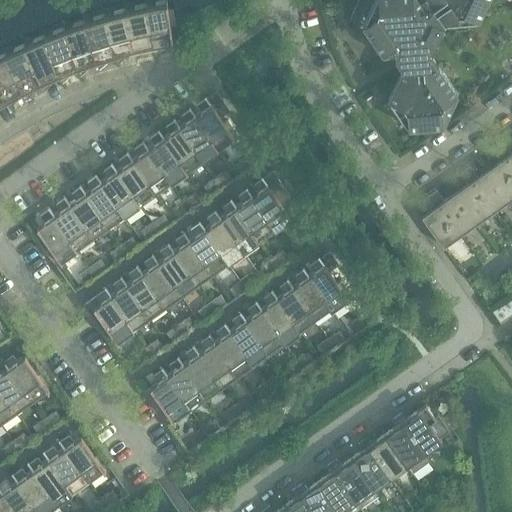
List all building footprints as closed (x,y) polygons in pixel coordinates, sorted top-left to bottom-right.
[(147,6),(145,6),(153,45),(154,47),(155,52),(156,53),(169,44),(174,43),(174,41),(171,25),(176,24),(173,8),(168,9),(167,3),(167,0),(155,2),(156,5),(147,6)] [(398,61),(404,69),(389,100),(409,128),(443,125),(458,94),(430,55),(445,24),(479,21),(488,0),(351,0),(350,4),(356,6),(351,18),(380,59),(396,58),(398,61)] [(126,11),(125,11),(134,50),(134,51),(135,51),(136,57),(137,57),(150,48),(154,47),(153,45),(145,6),(147,6),(146,4),(134,7),(135,9),(126,11)] [(105,16),(104,16),(115,55),(115,56),(116,56),(118,62),(130,52),(134,51),(134,50),(125,11),(126,11),(125,9),(113,12),(114,14),(105,16)] [(93,18),(93,20),(85,22),(84,23),(96,61),(97,62),(99,67),(112,58),(115,56),(115,55),(104,16),(105,16),(105,14),(93,18)] [(73,24),(73,26),(65,29),(64,30),(78,67),(78,69),(79,69),(80,74),(81,74),(93,64),(97,62),(96,61),(84,23),(85,22),(84,20),(73,24)] [(45,37),(44,38),(59,74),(60,76),(62,81),(63,81),(74,70),(78,69),(78,67),(64,30),(65,29),(64,27),(53,32),(53,34),(45,37)] [(44,35),(33,40),(34,42),(26,46),(24,46),(41,82),(41,84),(42,84),(45,89),(56,78),(60,76),(59,74),(44,38),(45,37),(44,35)] [(13,49),(14,51),(6,55),(5,56),(23,91),(24,93),(25,92),(27,97),(28,97),(38,86),(41,84),(41,82),(24,46),(26,46),(25,44),(13,49)] [(23,91),(5,56),(6,55),(5,53),(0,56),(0,90),(5,100),(7,102),(10,107),(20,95),(24,93),(23,91)] [(205,98),(206,99),(197,105),(202,112),(196,116),(195,116),(219,150),(234,139),(235,140),(236,139),(234,137),(238,134),(228,120),(224,123),(221,118),(230,111),(217,91),(207,98),(206,97),(205,98)] [(371,93),(365,97),(369,103),(375,99),(371,93)] [(181,116),(186,123),(180,127),(179,127),(203,161),(219,150),(195,116),(196,116),(191,108),(189,109),(190,110),(181,116)] [(165,138),(163,138),(187,172),(203,161),(179,127),(180,127),(175,119),(173,120),(174,121),(166,127),(170,134),(165,138)] [(149,149),(148,150),(172,183),(187,172),(163,138),(165,138),(159,130),(158,131),(159,132),(150,138),(155,145),(149,149)] [(142,142),(143,143),(134,149),(139,156),(133,160),(132,161),(156,194),(172,183),(148,150),(149,149),(143,141),(142,142)] [(503,143),(494,149),(494,150),(498,155),(507,149),(503,143)] [(502,161),(490,169),(511,199),(511,198),(511,165),(506,157),(511,154),(507,149),(498,155),(502,161)] [(126,153),(127,154),(119,160),(123,167),(118,171),(116,172),(140,205),(156,194),(132,161),(133,160),(128,152),(126,153)] [(246,156),(235,164),(241,173),(253,165),(246,156)] [(102,182),(101,183),(125,216),(140,205),(116,172),(118,171),(112,163),(111,164),(112,165),(103,171),(108,178),(102,182)] [(470,166),(461,173),(465,179),(474,172),(470,167),(470,166)] [(478,178),(473,181),(495,211),(511,199),(490,169),(478,178)] [(226,170),(215,178),(221,187),(233,179),(226,170)] [(262,179),(254,185),(258,192),(253,196),(251,197),(275,230),(291,219),(291,220),(293,219),(292,218),(301,212),(278,179),(273,171),(263,178),(263,177),(261,178),(262,179)] [(468,184),(456,193),(478,223),(495,211),(473,181),(478,178),(474,172),(465,179),(468,184)] [(87,183),(92,189),(86,193),(85,194),(109,228),(125,216),(101,183),(102,182),(96,174),(95,175),(96,176),(87,183)] [(215,178),(203,186),(210,195),(221,187),(215,178)] [(80,188),(72,194),(76,200),(71,204),(69,205),(93,239),(109,228),(85,194),(86,193),(81,185),(79,186),(80,188)] [(237,207),(236,208),(260,241),(275,230),(251,197),(253,196),(247,188),(246,189),(247,190),(238,196),(243,203),(237,207)] [(436,190),(427,197),(431,202),(441,196),(437,190),(436,190)] [(183,200),(190,209),(201,201),(195,192),(183,200)] [(444,201),(440,204),(461,235),(478,223),(456,193),(444,201)] [(56,205),(61,211),(55,215),(54,216),(77,250),(93,239),(69,205),(71,204),(65,196),(64,197),(65,199),(56,205)] [(435,208),(422,217),(444,247),(461,235),(440,204),(444,201),(441,196),(431,202),(435,208)] [(222,207),(227,214),(221,218),(220,219),(244,252),(260,241),(236,208),(237,207),(232,199),(230,200),(231,201),(222,207)] [(183,200),(172,208),(178,217),(190,209),(183,200)] [(37,228),(50,246),(46,249),(56,262),(60,260),(62,262),(63,261),(62,260),(77,250),(54,216),(55,215),(49,208),(48,209),(49,210),(40,216),(45,222),(37,228)] [(206,229),(204,230),(228,263),(244,252),(220,219),(221,218),(216,210),(214,211),(215,212),(207,218),(211,225),(206,229)] [(152,222),(159,231),(170,223),(163,214),(152,222)] [(199,222),(200,223),(191,229),(196,236),(190,240),(188,241),(212,274),(228,263),(204,230),(206,229),(200,221),(199,222)] [(152,222),(141,230),(147,239),(159,231),(152,222)] [(175,240),(180,247),(174,251),(173,252),(197,286),(212,274),(188,241),(190,240),(184,232),(183,233),(184,234),(175,240)] [(121,244),(127,254),(139,245),(132,236),(121,244)] [(303,236),(291,244),(298,253),(309,245),(303,236)] [(159,262),(157,263),(181,297),(197,286),(173,252),(174,251),(169,243),(167,244),(168,245),(160,252),(164,258),(159,262)] [(121,244),(109,252),(116,262),(127,254),(121,244)] [(283,250),(271,258),(278,267),(289,259),(283,250)] [(319,257),(318,258),(319,259),(310,265),(315,272),(309,276),(308,276),(332,310),(347,299),(348,300),(349,299),(347,297),(351,294),(341,280),(338,283),(329,270),(338,263),(329,250),(319,257)] [(152,255),(153,257),(144,263),(149,269),(143,273),(141,274),(165,308),(181,297),(157,263),(159,262),(153,254),(152,255)] [(271,258),(260,266),(266,275),(278,267),(271,258)] [(89,267),(96,276),(107,268),(101,259),(89,267)] [(127,284),(126,285),(150,319),(165,308),(141,274),(143,273),(137,265),(136,266),(137,268),(128,274),(133,280),(127,284)] [(89,267),(78,275),(84,284),(96,276),(89,267)] [(303,270),(295,276),(299,283),(294,287),(293,287),(316,321),(332,310),(308,276),(309,276),(304,268),(302,269),(303,270)] [(240,280),(246,289),(258,281),(251,272),(240,280)] [(120,277),(121,279),(113,285),(117,291),(111,295),(110,296),(134,330),(150,319),(126,285),(127,284),(122,276),(120,277)] [(288,279),(287,280),(287,281),(279,287),(284,294),(278,298),(277,298),(300,332),(316,321),(293,287),(294,287),(288,279)] [(240,280),(229,288),(235,297),(246,289),(240,280)] [(105,289),(105,290),(97,296),(102,302),(94,308),(89,311),(102,330),(103,329),(112,342),(116,340),(118,342),(119,342),(119,341),(134,330),(110,296),(111,295),(106,287),(105,289)] [(272,290),(271,291),(272,292),(263,298),(268,305),(262,309),(261,309),(285,343),(300,332),(277,298),(278,298),(272,290)] [(220,294),(209,302),(215,311),(227,303),(220,294)] [(257,301),(255,302),(256,303),(248,309),(252,316),(246,320),(246,321),(269,354),(285,343),(261,309),(262,309),(257,301)] [(209,302),(197,310),(204,319),(215,311),(209,302)] [(241,312),(240,313),(240,314),(232,320),(236,327),(231,331),(230,332),(253,365),(269,354),(246,321),(246,320),(241,312)] [(189,316),(177,324),(184,333),(195,325),(189,316)] [(359,316),(348,324),(354,333),(366,325),(359,316)] [(224,324),(225,326),(216,332),(221,338),(215,342),(214,343),(238,377),(253,365),(230,332),(231,331),(225,323),(224,324)] [(177,324),(166,332),(172,341),(184,333),(177,324)] [(339,330),(328,338),(334,347),(346,339),(339,330)] [(201,343),(205,349),(199,353),(198,354),(222,388),(238,377),(214,343),(215,342),(210,334),(208,335),(209,337),(201,343)] [(146,347),(152,356),(164,348),(157,338),(146,347)] [(328,338),(317,346),(323,355),(334,347),(328,338)] [(185,354),(189,360),(184,364),(183,365),(206,399),(222,388),(198,354),(199,353),(194,345),(192,346),(193,348),(185,354)] [(146,347),(135,355),(141,364),(152,356),(146,347)] [(297,360),(303,369),(314,361),(308,352),(297,360)] [(3,360),(2,361),(8,369),(9,368),(32,402),(48,391),(48,392),(50,391),(48,388),(52,385),(42,372),(38,375),(25,356),(17,362),(13,355),(4,361),(3,360)] [(178,356),(177,357),(178,359),(169,365),(174,371),(168,375),(167,376),(191,410),(206,399),(183,365),(184,364),(178,356)] [(297,360),(285,368),(292,377),(303,369),(297,360)] [(0,388),(17,413),(32,402),(9,368),(8,369),(2,373),(0,370),(0,388)] [(150,388),(163,406),(159,409),(169,422),(173,420),(175,422),(176,422),(175,421),(191,410),(167,376),(168,375),(163,368),(161,369),(162,370),(153,376),(158,382),(150,388)] [(265,382),(272,391),(283,383),(277,374),(265,382)] [(265,382),(254,390),(260,399),(272,391),(265,382)] [(0,422),(1,424),(17,413),(0,388),(0,422)] [(234,404),(240,414),(252,405),(245,396),(234,404)] [(234,404),(222,412),(229,422),(240,414),(234,404)] [(417,410),(407,418),(404,414),(398,418),(424,454),(442,442),(438,437),(448,431),(438,417),(436,418),(426,404),(417,410)] [(56,410),(44,418),(51,427),(62,419),(56,410)] [(44,418),(33,426),(39,435),(51,427),(44,418)] [(202,427),(209,436),(220,428),(214,418),(202,427)] [(398,418),(393,422),(395,426),(385,434),(408,466),(413,473),(430,461),(424,454),(398,418)] [(202,427),(191,435),(197,444),(209,436),(202,427)] [(13,440),(19,450),(31,442),(24,432),(13,440)] [(371,437),(365,441),(391,478),(408,466),(385,434),(374,441),(371,437)] [(104,468),(108,465),(99,452),(95,455),(82,436),(74,442),(69,435),(61,441),(60,440),(58,441),(64,449),(65,448),(89,482),(104,471),(105,472),(106,471),(104,468)] [(13,440),(2,448),(8,458),(19,450),(13,440)] [(362,449),(351,457),(374,489),(391,478),(365,441),(359,445),(362,449)] [(44,451),(43,452),(48,460),(49,459),(73,493),(89,482),(65,448),(64,449),(58,453),(54,446),(45,452),(44,451)] [(49,459),(48,460),(42,464),(38,457),(29,463),(28,462),(27,463),(33,471),(34,470),(57,504),(73,493),(49,459)] [(338,461),(332,465),(362,508),(379,496),(374,489),(351,457),(341,465),(338,461)] [(326,469),(329,473),(318,481),(340,511),(356,511),(362,508),(332,465),(326,469)] [(13,473),(11,474),(17,482),(18,481),(39,511),(45,511),(57,504),(34,470),(33,471),(27,475),(22,468),(14,474),(13,473)] [(453,475),(445,480),(449,486),(457,481),(453,475)] [(0,491),(1,493),(2,492),(16,511),(39,511),(18,481),(17,482),(11,486),(7,480),(0,484),(0,491)] [(304,484),(299,488),(315,511),(340,511),(318,481),(307,488),(304,484)] [(293,493),(295,497),(285,504),(290,511),(315,511),(299,488),(293,493)] [(101,498),(107,507),(119,499),(112,490),(101,498)] [(16,511),(2,492),(1,493),(0,493),(0,511),(16,511)] [(101,498),(89,506),(93,511),(100,511),(107,507),(101,498)]
